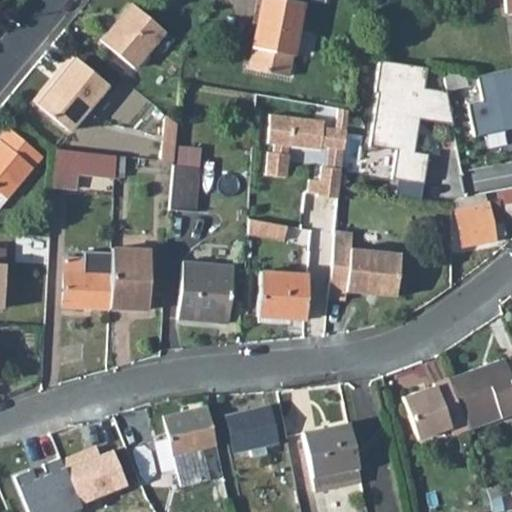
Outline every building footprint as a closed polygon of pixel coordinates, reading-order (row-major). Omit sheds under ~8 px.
[(251,46),(247,68),(286,76),(291,54),(290,54),(301,1),(294,0),(260,0),(251,46)] [(511,0),(503,0),(505,12),(511,10),(511,0)] [(133,68),(164,31),(131,3),(100,40),(133,68)] [(67,130),(105,84),(73,57),(35,103),(67,130)] [(425,66),(377,59),(373,91),(375,91),(367,145),(394,149),(390,178),(421,182),(426,153),(412,150),(415,134),(410,133),(412,117),(451,123),(444,90),(422,87),(425,66)] [(511,67),(477,74),(475,74),(480,99),(465,102),(472,135),(511,127),(511,96),(511,91),(511,90),(511,67)] [(462,72),(440,69),(444,90),(459,92),(462,72)] [(326,146),(342,148),(346,109),(336,107),(333,128),(320,126),(321,120),(267,114),(266,139),(273,140),(272,152),(265,151),(264,174),(284,176),(287,154),(285,153),(286,145),(318,148),(318,145),(326,146)] [(175,124),(165,114),(161,160),(172,161),(175,124)] [(0,191),(6,196),(41,155),(8,128),(0,136),(0,191)] [(324,166),(339,168),(340,162),(342,148),(326,146),(324,166)] [(55,148),(52,185),(75,187),(77,172),(82,173),(84,151),(55,148)] [(114,155),(84,151),(82,173),(113,177),(113,176),(114,171),(114,155)] [(114,155),(114,171),(124,171),(124,156),(114,155)] [(172,165),(169,208),(194,210),(197,167),(172,165)] [(336,197),(337,185),(339,168),(324,166),(319,166),(317,180),(316,193),(316,195),(336,197)] [(202,167),(199,209),(209,209),(212,168),(202,167)] [(316,193),(317,180),(307,179),(306,192),(316,193)] [(336,197),(336,198),(380,205),(381,192),(337,185),(336,197)] [(511,187),(501,190),(504,203),(511,201),(511,187)] [(454,209),(486,203),(485,194),(466,198),(461,198),(457,200),(453,202),(454,209)] [(454,209),(461,245),(493,239),(493,236),(490,223),(502,221),(497,200),(486,203),(454,209)] [(283,224),(247,218),(246,233),(281,239),(283,224)] [(502,221),(490,223),(493,236),(504,234),(502,221)] [(350,233),(333,232),(333,233),(326,298),(344,300),(345,291),(394,295),(398,253),(349,248),(350,233)] [(19,236),(17,261),(48,264),(50,239),(19,236)] [(109,273),(108,308),(146,309),(148,249),(110,248),(110,259),(109,273)] [(78,259),(63,258),(61,306),(76,307),(78,259)] [(82,272),(82,259),(78,259),(76,307),(108,308),(109,273),(82,272)] [(110,259),(82,259),(82,272),(109,273),(110,259)] [(181,261),(176,318),(227,323),(232,265),(181,261)] [(259,269),(256,315),(303,318),(306,273),(259,269)] [(511,412),(511,384),(503,358),(446,378),(461,415),(494,403),(499,417),(511,412)] [(466,428),(461,415),(446,378),(432,383),(433,386),(402,397),(417,437),(449,425),(452,434),(466,428)] [(466,429),(499,417),(494,403),(461,415),(466,428),(466,429)] [(200,448),(214,444),(204,406),(162,416),(167,438),(175,468),(179,486),(207,479),(200,448)] [(263,444),(274,442),(266,406),(223,415),(232,451),(248,448),(263,444)] [(360,481),(357,466),(347,423),(301,433),(313,491),(360,481)] [(175,468),(167,438),(152,442),(160,472),(175,468)] [(250,456),(265,453),(263,444),(248,448),(250,456)] [(501,493),(499,485),(487,489),(489,498),(501,493)]
